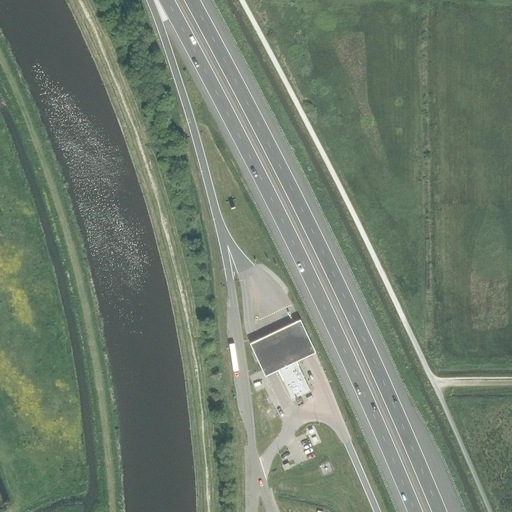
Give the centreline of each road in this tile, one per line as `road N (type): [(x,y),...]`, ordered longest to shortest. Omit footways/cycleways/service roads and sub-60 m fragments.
road 1 (motorway): [(164,0),(263,185),(415,511)]
road 2 (motorway): [(439,511),(283,169),(189,0)]
road 3 (track): [(0,51),(45,160),(87,297),(107,417),(112,511)]
road 4 (motorway): [(149,0),(220,231)]
